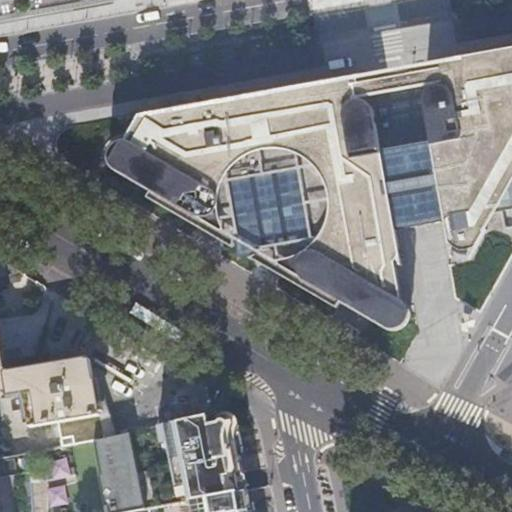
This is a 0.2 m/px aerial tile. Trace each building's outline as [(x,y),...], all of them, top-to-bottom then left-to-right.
[(0,0),(0,13),(73,0),(0,0)] [(511,50),(437,64),(433,67),(432,70),(432,72),(352,87),(351,84),(350,82),(344,81),(142,117),(143,124),(137,125),(138,127),(140,128),(130,145),(127,143),(123,143),(118,143),(111,147),(108,152),(106,159),(108,165),(112,171),(118,174),(149,193),(145,200),(231,250),(233,246),(232,242),(234,242),(237,259),(254,256),(254,258),(252,258),(250,261),(335,311),(339,305),(384,330),(388,332),(394,332),(399,331),(405,326),(408,321),(408,315),(406,309),(401,304),(394,265),(396,262),(399,268),(400,268),(394,231),(417,227),(443,222),(450,259),(451,259),(452,252),(455,255),(460,256),(464,257),(469,255),(467,262),(469,262),(491,223),(496,213),(511,209),(511,50)] [(0,278),(20,275),(12,270),(0,262),(0,278)] [(0,398),(8,398),(10,413),(25,411),(28,429),(58,425),(62,447),(92,442),(94,441),(119,437),(91,362),(90,361),(51,368),(48,355),(1,362),(0,356),(0,398)] [(207,427),(205,416),(187,420),(158,427),(161,444),(167,443),(171,467),(135,475),(128,435),(119,437),(94,441),(101,476),(99,477),(104,511),(123,511),(145,508),(182,502),(182,500),(242,490),(244,490),(243,486),(246,486),(243,471),(240,471),(239,462),(237,455),(240,453),(241,450),(235,422),(233,416),(228,413),(224,412),(218,413),(215,416),(213,419),(212,422),(212,426),(207,427)] [(0,511),(30,511),(29,471),(15,473),(12,456),(0,458),(0,511)] [(182,502),(145,508),(145,511),(250,511),(249,503),(244,504),(243,497),(242,490),(182,500),(182,502)]
